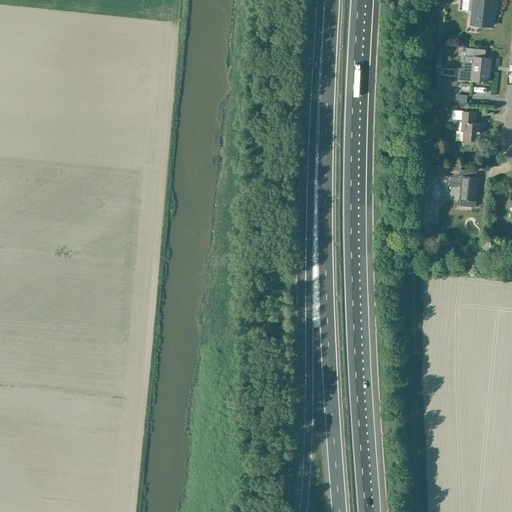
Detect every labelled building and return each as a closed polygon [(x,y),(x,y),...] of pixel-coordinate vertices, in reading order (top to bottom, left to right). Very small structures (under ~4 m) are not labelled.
[(474,0),(471,25),(489,27),(491,7),(496,7),(496,0),(474,0)] [(471,81),(488,83),(491,59),(484,58),(485,50),(466,48),(464,69),(472,70),(471,81)] [(455,102),(467,104),(468,95),(456,94),(455,102)] [(475,113),(463,112),(463,111),(452,110),(452,119),(462,120),(461,131),(457,131),(456,140),(463,141),(463,140),(479,142),(480,131),(483,131),(484,125),(474,124),(475,113)] [(428,175),(437,176),(438,166),(429,165),(428,175)] [(448,175),(447,185),(461,186),(460,199),(459,206),(475,208),(476,201),(478,178),(471,178),(472,171),(462,170),(462,168),(449,167),(448,169),(448,175)]
